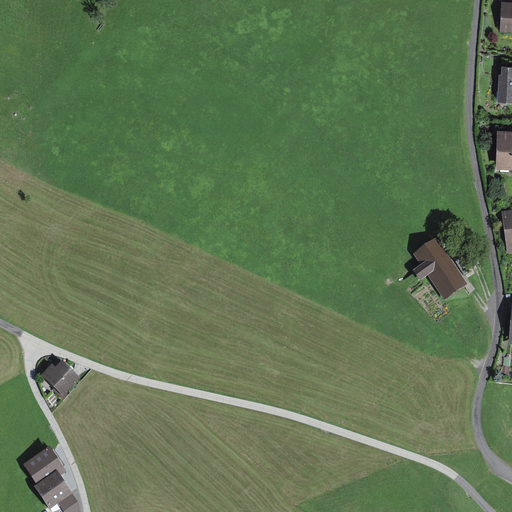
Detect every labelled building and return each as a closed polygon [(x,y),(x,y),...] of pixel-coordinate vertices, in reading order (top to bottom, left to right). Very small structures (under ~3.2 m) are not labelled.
[(511,1),(504,1),(503,27),(511,27),(511,1)] [(501,73),(500,98),(511,98),(511,64),(504,64),(503,73),(501,73)] [(511,130),(499,130),(499,163),(511,163),(511,130)] [(416,254),(443,296),(465,282),(438,241),(416,254)] [(62,359),(43,377),(62,397),(81,379),(62,359)] [(26,466),(39,485),(57,473),(63,469),(50,449),(26,466)] [(57,473),(39,485),(38,486),(52,507),(71,494),(57,473)]
